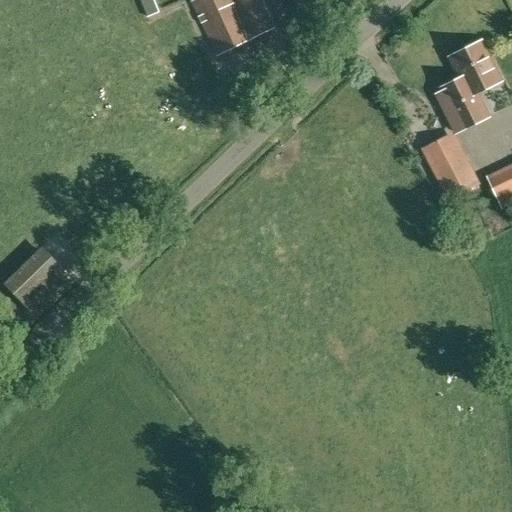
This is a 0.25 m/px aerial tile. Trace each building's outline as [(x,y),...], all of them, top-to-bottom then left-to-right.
[(159,12),(154,0),(139,0),(147,18),(159,12)] [(274,29),(260,0),(197,0),(191,3),(217,57),(274,29)] [(440,89),(442,92),(438,94),(456,132),(488,117),(476,93),(501,81),(481,42),(477,44),(473,42),(465,46),(464,50),(449,58),(460,79),(440,89)] [(453,138),(424,153),(423,153),(448,202),(478,187),(453,138)] [(502,209),(511,203),(511,178),(491,188),(502,209)] [(452,223),(459,219),(450,204),(444,209),(452,223)]
